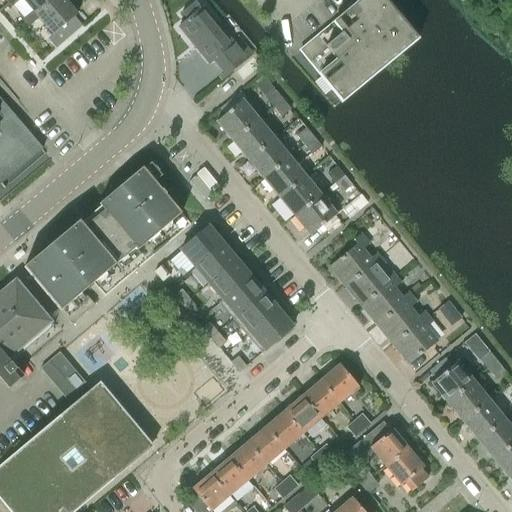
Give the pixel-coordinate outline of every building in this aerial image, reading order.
[(23,0),(33,10),(35,14),(52,0),(5,0),(11,6),(17,0),(23,0)] [(77,14),(64,0),(52,0),(35,14),(33,10),(22,19),(27,26),(39,16),(54,34),(77,14)] [(360,0),(341,16),(300,51),(342,101),(417,39),(385,0),(360,0)] [(187,20),(178,27),(190,42),(192,39),(210,61),(207,63),(208,64),(214,59),(226,74),(222,77),(221,76),(219,78),(221,79),(252,54),(238,37),(232,41),(204,7),(201,9),(195,1),(181,13),(187,20)] [(253,57),(236,71),(243,79),(259,66),(253,57)] [(265,98),(273,108),(283,100),(275,90),(265,98)] [(0,183),(0,184),(4,188),(45,154),(41,149),(42,149),(24,128),(0,99),(0,183)] [(290,109),(283,100),(273,108),(281,117),(290,109)] [(215,122),(231,141),(256,120),(240,101),(215,122)] [(256,120),(231,141),(247,160),(272,140),(256,120)] [(296,136),(304,145),(314,137),(306,127),(296,136)] [(321,146),(314,137),(304,145),(311,155),(321,146)] [(272,140),(247,160),(262,179),(287,158),(272,140)] [(287,158),(262,179),(278,198),(304,178),(287,158)] [(47,247),(24,267),(71,324),(93,305),(82,292),(135,248),(137,250),(181,213),(154,182),(161,175),(150,163),(143,169),(142,168),(99,204),(104,210),(84,227),(79,221),(47,247)] [(327,174),(334,184),(344,176),(336,166),(327,174)] [(351,185),(344,176),(334,184),(342,193),(351,185)] [(304,178),(278,198),(294,218),(303,210),(320,197),(304,178)] [(360,194),(346,206),(354,215),(368,203),(361,195),(360,194)] [(303,210),(294,218),(309,236),(334,215),(320,197),(303,210)] [(180,251),(169,261),(182,277),(193,267),(195,268),(225,244),(209,226),(180,251)] [(351,248),(328,266),(330,269),(332,267),(340,277),(338,279),(346,288),(348,286),(380,259),(375,254),(370,258),(363,249),(368,245),(359,234),(353,239),(353,240),(348,244),(351,248)] [(225,244),(195,268),(208,284),(238,260),(225,244)] [(380,259),(348,286),(356,296),(354,298),(362,308),(364,306),(396,278),(391,273),(386,278),(378,269),(384,264),(380,259)] [(238,260),(208,284),(221,300),(251,275),(238,260)] [(162,266),(154,272),(162,281),(169,275),(162,266)] [(221,300),(219,302),(231,317),(264,291),(251,275),(221,300)] [(396,278),(364,306),(372,316),(370,318),(377,327),(380,326),(411,297),(407,292),(401,297),(395,289),(400,284),(396,278)] [(0,379),(7,388),(21,376),(5,357),(18,346),(47,321),(14,283),(7,289),(6,288),(0,292),(0,379)] [(417,283),(409,289),(412,293),(420,286),(417,283)] [(181,289),(174,295),(183,306),(190,300),(181,289)] [(264,291),(231,317),(244,332),(277,306),(264,291)] [(411,297),(380,326),(387,335),(385,337),(393,347),(395,345),(427,317),(423,312),(417,316),(410,308),(416,303),(411,297)] [(190,300),(183,306),(191,315),(198,309),(190,300)] [(277,306),(244,332),(261,353),(262,353),(269,347),(294,326),(277,306)] [(429,315),(434,321),(440,316),(434,310),(429,315)] [(427,317),(395,345),(403,355),(401,356),(409,366),(438,342),(426,328),(432,323),(427,317)] [(209,322),(202,328),(209,337),(216,331),(209,322)] [(216,331),(209,337),(218,348),(226,342),(216,331)] [(479,359),(487,369),(496,361),(488,351),(479,359)] [(68,401),(87,385),(59,352),(40,368),(68,401)] [(237,356),(230,362),(238,372),(246,366),(237,356)] [(430,382),(448,405),(475,382),(457,361),(430,382)] [(504,371),(496,361),(487,369),(495,378),(504,371)] [(320,378),(340,401),(357,387),(337,363),(320,378)] [(303,392),(322,416),(340,401),(320,378),(303,392)] [(475,382),(448,405),(463,423),(490,401),(475,382)] [(97,384),(0,465),(0,499),(10,511),(74,511),(151,448),(97,384)] [(284,408),(303,432),(322,416),(303,392),(284,408)] [(490,401),(463,423),(479,443),(506,420),(490,401)] [(265,425),(284,449),(303,432),(284,408),(265,425)] [(354,421),(362,431),(370,424),(362,414),(354,421)] [(511,428),(506,420),(479,443),(494,461),(511,446),(511,428)] [(346,427),(355,437),(362,431),(354,421),(346,427)] [(246,441),(264,465),(284,449),(265,425),(246,441)] [(368,448),(383,467),(407,447),(392,429),(368,448)] [(228,456),(247,480),(264,465),(246,441),(228,456)] [(318,451),(326,461),(334,455),(326,444),(318,451)] [(511,446),(494,461),(510,480),(511,478),(511,446)] [(422,467),(407,447),(383,467),(399,487),(405,482),(411,491),(428,477),(421,468),(422,467)] [(318,468),(326,461),(318,451),(310,457),(318,468)] [(208,473),(228,496),(247,480),(228,456),(208,473)] [(337,479),(327,468),(319,475),(328,486),(337,479)] [(355,477),(362,485),(371,477),(364,469),(355,477)] [(207,511),(209,511),(228,496),(208,473),(188,489),(207,511)] [(281,482),(289,492),(297,486),(289,476),(281,482)] [(371,477),(362,485),(368,492),(377,484),(371,477)] [(282,499),(289,492),(281,482),(273,489),(282,499)] [(290,501),(299,511),(307,504),(298,494),(290,501)] [(333,511),(364,511),(351,496),(333,511)] [(286,511),(297,511),(299,511),(290,501),(282,507),(286,511)]
